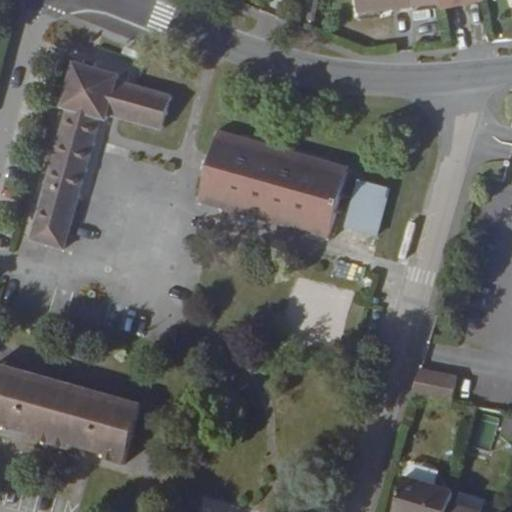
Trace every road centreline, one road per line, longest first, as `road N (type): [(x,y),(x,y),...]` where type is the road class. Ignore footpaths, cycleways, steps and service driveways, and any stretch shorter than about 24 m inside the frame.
road 1 (residential): [(353,511),(423,276),(468,76)]
road 2 (tertiary): [(468,76),(353,77),(217,38),(127,0)]
road 3 (residential): [(0,135),(47,2)]
